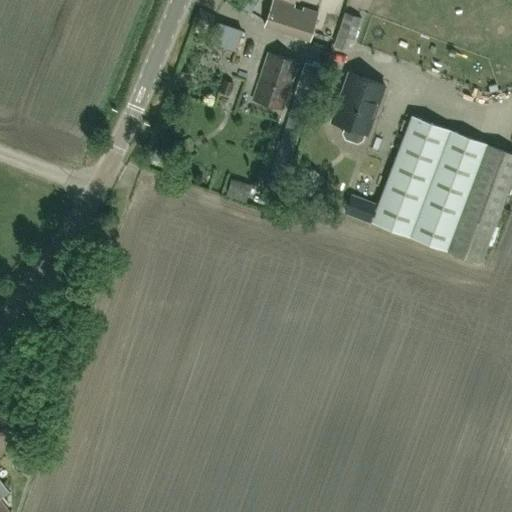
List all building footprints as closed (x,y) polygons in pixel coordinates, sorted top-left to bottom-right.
[(294,4),(281,0),(273,0),(265,26),(309,41),(318,12),(304,7),(302,13),(292,10),(294,4)] [(361,18),(346,13),(335,44),(350,49),(361,18)] [(284,109),(299,61),(270,51),(254,99),(284,109)] [(364,138),(366,131),(369,132),(386,84),(350,71),(333,120),(347,125),(345,132),(347,136),(359,141),(364,138)] [(230,92),(233,83),(225,80),(221,89),(230,92)] [(511,177),(511,153),(411,115),(372,221),(480,262),(511,177)] [(18,438),(20,437),(0,412),(0,511),(10,511),(0,498),(0,497),(9,490),(0,478),(0,451),(18,438)]
